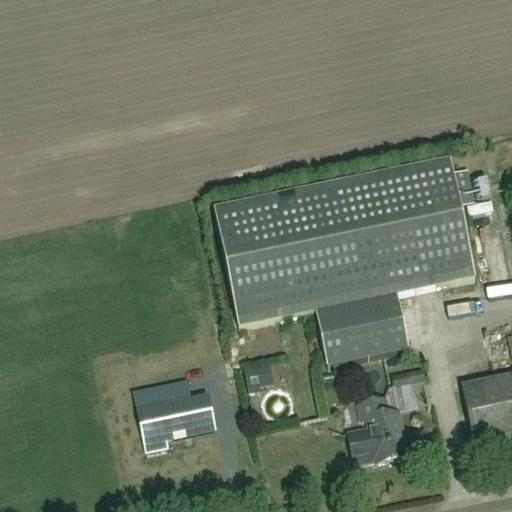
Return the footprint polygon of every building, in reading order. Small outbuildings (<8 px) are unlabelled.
[(409,355),(397,300),(475,284),(450,165),(214,215),(239,333),(317,317),(328,372),(409,355)] [(494,183),(480,185),(482,203),(496,202),(494,183)] [(497,206),(472,211),(474,222),(499,218),(497,206)] [(511,344),(492,350),(495,362),(511,356),(511,344)] [(269,366),(243,372),(247,394),(264,391),(272,381),(269,366)] [(511,380),(462,391),(475,451),(511,443),(511,380)] [(415,390),(390,391),(391,413),(415,412),(415,390)] [(287,395),(270,398),(273,421),(290,418),(287,395)] [(138,416),(145,449),(165,445),(214,435),(207,402),(138,416)] [(361,425),(367,424),(369,434),(348,438),(354,469),(375,464),(376,468),(407,461),(398,416),(389,418),(385,403),(358,408),(361,425)]
